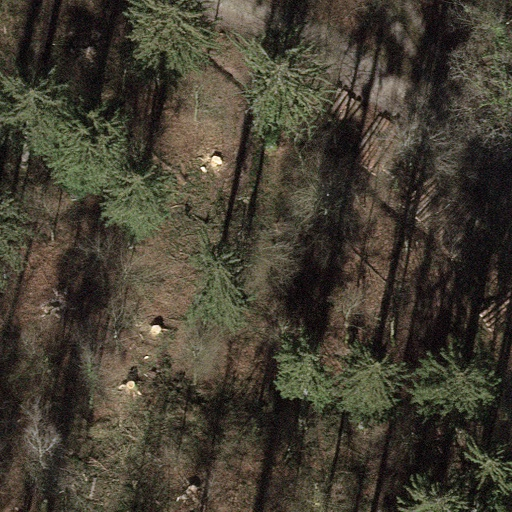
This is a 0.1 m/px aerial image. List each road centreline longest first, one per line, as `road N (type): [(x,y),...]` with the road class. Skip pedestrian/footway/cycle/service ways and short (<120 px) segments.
road 1 (track): [(511,191),(377,0)]
road 2 (track): [(220,0),(421,70)]
